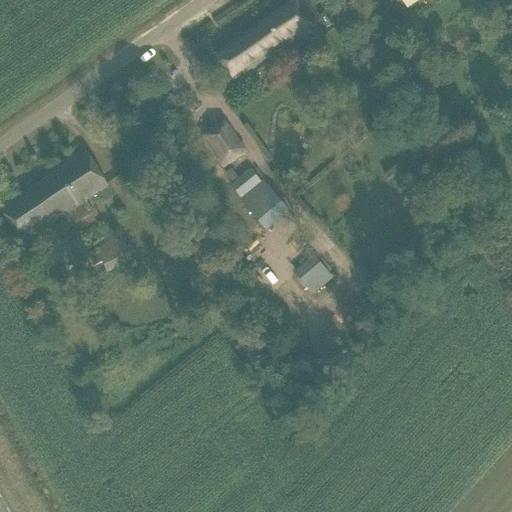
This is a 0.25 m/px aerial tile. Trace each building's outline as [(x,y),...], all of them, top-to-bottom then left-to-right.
[(293,0),(215,54),(227,70),(233,80),(319,22),(303,0),(293,0)] [(225,121),(202,136),(222,166),(246,150),(225,121)] [(108,185),(87,153),(1,209),(22,242),(108,185)] [(232,169),(225,173),(232,183),(239,178),(232,169)] [(252,170),(231,187),(241,199),(261,225),(284,206),(263,181),(262,183),(252,170)] [(97,279),(133,259),(116,229),(80,249),(97,279)] [(310,258),(297,272),(310,285),(324,271),(310,258)]
